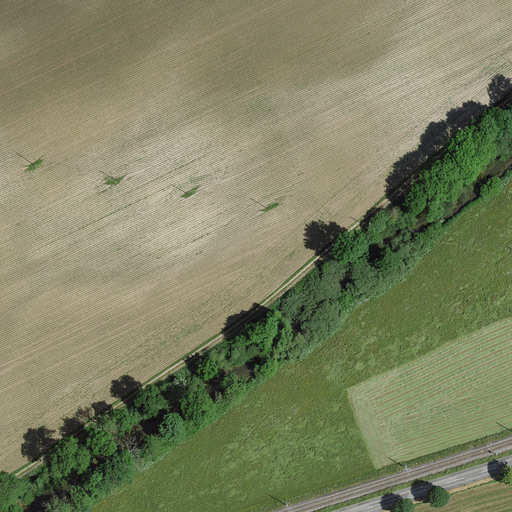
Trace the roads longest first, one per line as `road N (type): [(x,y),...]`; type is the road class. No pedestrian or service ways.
road 1 (track): [(511,105),(362,219),(285,291),(0,498)]
road 2 (tertiary): [(356,511),(511,463)]
